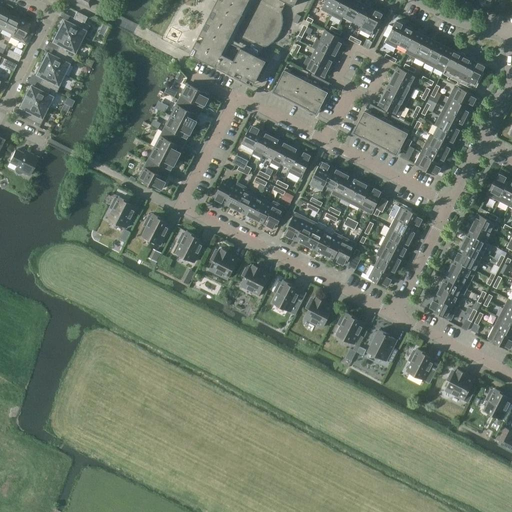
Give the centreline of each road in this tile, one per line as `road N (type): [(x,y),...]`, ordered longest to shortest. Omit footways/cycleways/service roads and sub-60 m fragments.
road 1 (residential): [(395,315),(181,210)]
road 2 (residential): [(450,205),(325,141)]
road 3 (residential): [(0,112),(49,12),(25,0)]
road 4 (residential): [(350,91),(334,82),(352,47),(386,64),(367,99)]
road 5 (residential): [(511,375),(395,315)]
road 6 (residential): [(181,210),(238,98)]
road 7 (residential): [(395,315),(450,205)]
